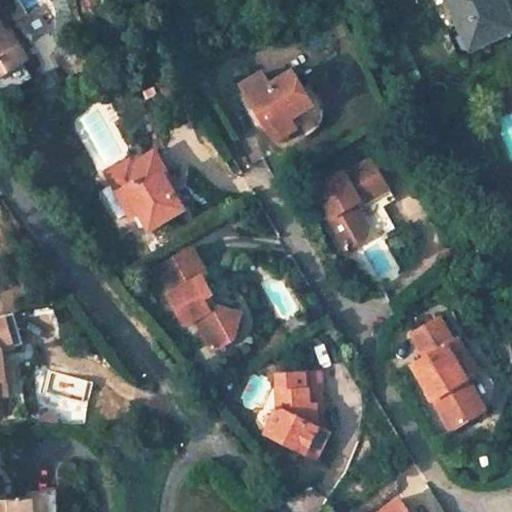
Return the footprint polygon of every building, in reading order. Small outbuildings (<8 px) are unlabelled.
[(498,0),(440,0),(460,43),(510,23),(498,0)] [(0,85),(27,68),(12,44),(9,47),(0,34),(0,85)] [(243,84),(278,142),(298,130),(290,116),(294,114),(314,102),(297,72),(272,86),(264,73),(244,83),(243,84)] [(511,76),(503,80),(511,110),(511,76)] [(107,172),(133,218),(143,212),(151,230),(187,209),(177,190),(165,186),(172,171),(160,149),(134,163),(132,159),(107,172)] [(313,186),(329,215),(323,219),(340,251),(363,239),(364,216),(394,201),(370,159),(342,175),(339,171),(313,186)] [(301,193),(317,221),(323,219),(329,215),(313,186),(301,193)] [(160,278),(189,326),(197,322),(214,350),(234,338),(246,312),(228,309),(227,309),(221,308),(214,311),(208,302),(216,297),(206,280),(209,277),(194,252),(157,273),(160,278)] [(14,396),(9,347),(31,340),(21,305),(0,310),(0,419),(6,412),(4,398),(14,396)] [(413,366),(451,431),(479,416),(461,386),(470,380),(450,345),(436,319),(409,335),(423,360),(413,366)] [(450,345),(470,380),(479,375),(459,339),(450,345)] [(312,425),(311,409),(319,409),(317,371),(275,373),(276,404),(261,428),(313,463),(329,437),(319,430),(312,425)] [(461,386),(479,416),(488,411),(470,380),(461,386)] [(440,511),(426,484),(408,492),(418,511),(440,511)] [(42,489),(0,485),(0,511),(31,511),(31,509),(41,508),(42,489)] [(414,511),(407,497),(379,511),(414,511)]
